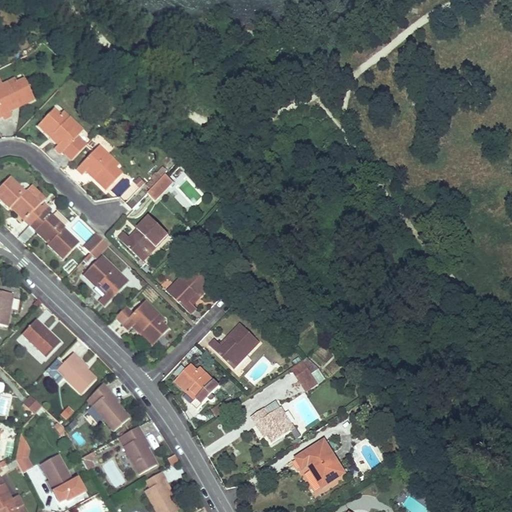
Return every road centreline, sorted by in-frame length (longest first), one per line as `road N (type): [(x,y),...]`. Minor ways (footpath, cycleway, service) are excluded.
road 1 (residential): [(0,245),(146,386)]
road 2 (residential): [(146,386),(226,511)]
road 3 (residential): [(103,217),(27,153),(0,149)]
